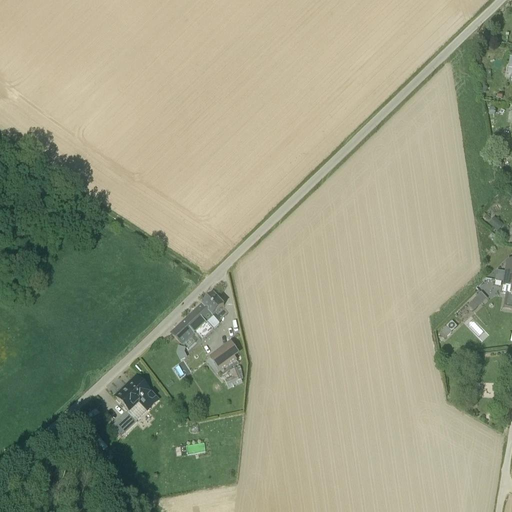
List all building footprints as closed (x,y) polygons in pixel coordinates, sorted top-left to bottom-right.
[(489,223),(500,232),(505,226),(494,218),(489,223)] [(511,293),(511,286),(505,285),(503,296),(507,297),(511,297),(511,293)] [(467,306),(473,312),(486,299),(480,293),(467,306)] [(224,307),(214,297),(202,307),(213,318),(215,316),(224,307)] [(458,313),(465,320),(473,313),(466,305),(458,313)] [(224,324),(215,316),(213,318),(202,307),(173,335),(184,346),(201,329),(209,338),(224,324)] [(449,327),(444,331),(450,338),(454,334),(449,327)] [(238,353),(231,344),(211,360),(218,369),(233,358),(238,353)] [(177,360),(185,360),(184,347),(176,347),(177,360)] [(237,364),(233,358),(218,369),(223,376),(237,364)] [(229,389),(244,385),(242,371),(233,373),(234,381),(228,383),(229,389)] [(124,390),(115,398),(129,413),(135,407),(134,405),(140,400),(149,410),(157,402),(136,380),(125,391),(124,390)] [(135,423),(149,410),(140,400),(134,405),(135,407),(129,413),(127,415),(135,423)] [(112,427),(122,437),(136,424),(135,423),(127,415),(126,414),(112,427)]
